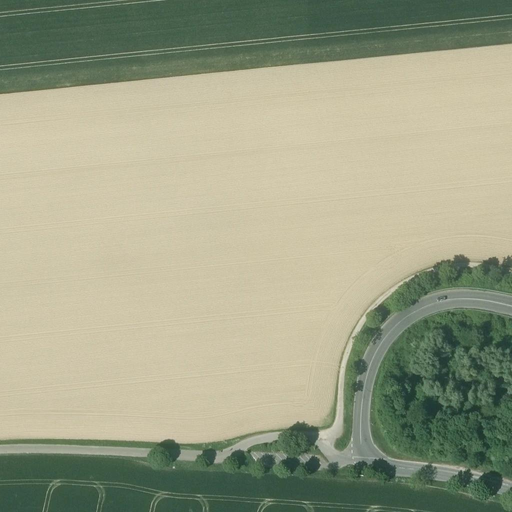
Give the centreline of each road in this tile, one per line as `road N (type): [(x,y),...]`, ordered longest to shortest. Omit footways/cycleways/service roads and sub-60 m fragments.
road 1 (track): [(0,451),(218,455),(261,436),(317,435),(336,461)]
road 2 (track): [(317,435),(339,427),(346,354),(388,295),(448,266),(511,271)]
road 3 (trunk): [(366,456),(365,386),(385,339),(428,306),(479,301)]
road 4 (residential): [(511,491),(386,467),(366,456)]
